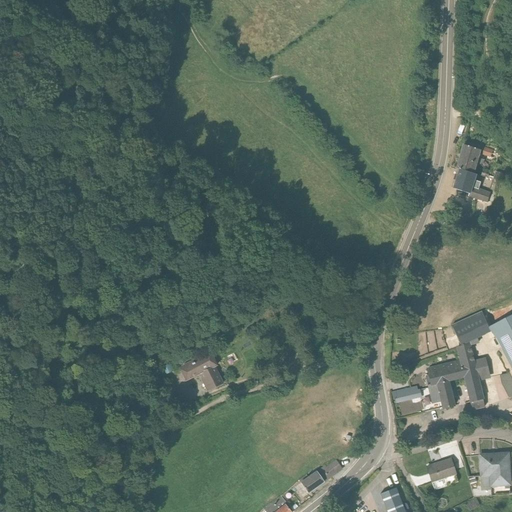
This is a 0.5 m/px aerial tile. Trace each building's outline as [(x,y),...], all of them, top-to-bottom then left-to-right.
[(458,168),(460,169),(475,173),(480,155),(492,159),(495,151),(482,147),(481,150),(474,148),(464,145),(458,168)] [(455,189),(470,193),(469,197),(488,203),(491,193),(479,188),(481,183),(476,181),(478,174),(475,173),(460,169),(455,189)] [(504,174),(496,171),(493,179),(501,182),(504,174)] [(455,349),(457,360),(426,369),(430,386),(435,385),(442,409),(455,406),(450,382),(463,378),(471,410),(485,407),(479,382),(490,378),(485,358),(474,360),(470,346),(469,343),(477,339),(491,332),(482,313),(451,327),(460,346),(455,349)] [(511,316),(489,328),(511,371),(499,377),(510,399),(511,397),(511,316)] [(164,347),(153,352),(159,365),(170,360),(164,347)] [(199,375),(203,382),(207,391),(223,383),(219,375),(215,367),(218,366),(211,351),(178,367),(185,382),(199,375)] [(173,371),(168,361),(164,362),(158,365),(163,375),(173,371)] [(147,371),(152,379),(161,374),(157,366),(147,371)] [(416,386),(391,392),(394,404),(421,398),(419,390),(417,390),(416,386)] [(181,397),(177,388),(169,391),(173,399),(173,400),(171,401),(173,408),(183,404),(181,397)] [(161,432),(168,427),(157,413),(156,414),(150,407),(141,399),(133,406),(136,409),(135,410),(140,416),(146,425),(152,421),(161,432)] [(478,454),(480,477),(489,477),(489,487),(511,486),(509,452),(478,454)] [(426,467),(431,483),(456,474),(451,458),(426,467)] [(316,471),(324,482),(343,469),(336,460),(326,467),(325,465),(316,471)] [(300,482),(308,494),(324,482),(316,471),(300,482)] [(404,511),(395,488),(380,494),(387,511),(404,511)]
